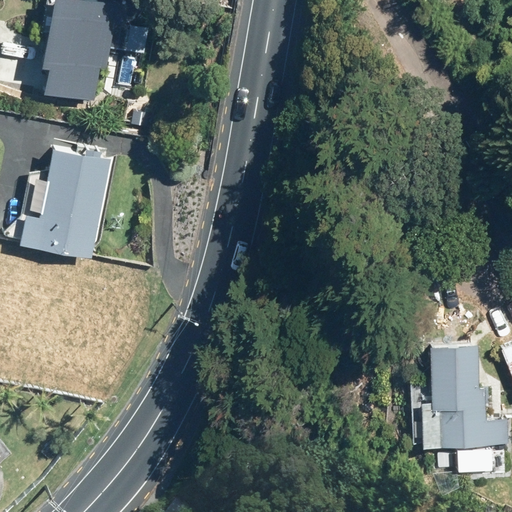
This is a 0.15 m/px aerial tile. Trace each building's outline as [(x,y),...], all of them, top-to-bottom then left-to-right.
[(42,73),(38,94),(63,98),(66,76),(92,80),(96,54),(100,54),(102,43),(97,42),(102,13),(49,5),(39,73),(42,73)] [(97,159),(98,154),(82,151),(81,156),(49,150),(30,248),(89,259),(108,161),(97,159)] [(446,245),(416,243),(413,277),(443,279),(446,245)] [(511,342),(497,349),(511,385),(511,342)] [(420,444),(420,451),(506,445),(506,421),(483,422),(483,389),(477,390),(477,346),(427,347),(428,383),(409,383),(410,444),(420,444)] [(502,464),(465,463),(464,482),(502,483),(502,464)]
